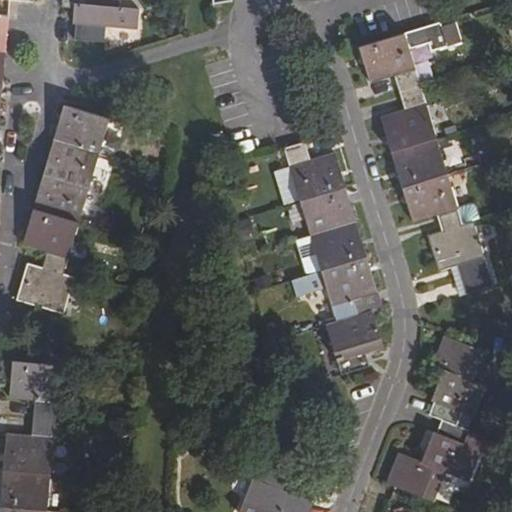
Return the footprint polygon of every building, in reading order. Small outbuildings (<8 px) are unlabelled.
[(63,0),(63,10),(76,11),(76,7),(77,4),(70,3),(70,0),(63,0)] [(86,0),(86,8),(76,7),(76,11),(75,26),(78,26),(77,41),(106,46),(108,29),(137,32),(139,13),(120,11),(120,0),(86,0)] [(0,15),(0,51),(6,52),(9,16),(0,15)] [(421,86),(405,34),(360,47),(371,83),(396,75),(402,93),(421,86)] [(438,139),(421,86),(402,93),(407,112),(383,120),(393,153),(438,139)] [(100,154),(110,120),(64,107),(54,140),(100,154)] [(449,175),(438,139),(393,153),(404,190),(449,175)] [(90,189),(100,154),(54,140),(44,176),(90,189)] [(282,150),(299,203),(344,189),(333,154),(310,161),(304,143),(282,150)] [(459,207),(449,175),(404,190),(413,222),(439,215),(444,231),(464,225),(459,207)] [(79,224),(90,189),(44,176),(34,210),(79,224)] [(299,203),(309,237),(355,224),(344,189),(299,203)] [(473,203),(459,207),(464,225),(473,222),(482,220),(478,205),(473,203)] [(64,276),(79,224),(34,210),(23,247),(47,254),(43,270),(64,276)] [(494,287),(473,222),(464,225),(444,231),(429,236),(440,272),(457,267),(466,296),(494,287)] [(309,237),(320,272),(365,259),(355,224),(309,237)] [(309,237),(296,241),(307,276),(320,272),(309,237)] [(320,272),(336,324),(356,317),(352,301),(376,294),(365,259),(320,272)] [(65,313),(75,279),(64,276),(43,270),(30,267),(22,299),(65,313)] [(46,314),(35,311),(33,317),(44,321),(46,314)] [(326,327),(340,373),(369,365),(366,352),(382,347),(372,313),(356,317),(336,324),(326,327)] [(481,351),(464,344),(444,337),(433,367),(445,372),(437,389),(435,388),(431,399),(435,401),(429,418),(443,422),(455,427),(461,411),(473,415),(484,386),(471,381),(481,351)] [(58,421),(63,366),(33,363),(16,362),(12,399),(37,404),(36,419),(58,421)] [(53,475),(58,421),(36,419),(34,439),(8,437),(5,471),(53,475)] [(464,447),(469,433),(455,427),(443,422),(436,437),(434,435),(428,449),(430,450),(424,465),(399,455),(388,486),(400,490),(433,503),(444,475),(469,483),(481,453),(464,447)] [(50,511),(53,475),(5,471),(2,507),(50,511)] [(305,511),(309,503),(282,491),(252,480),(238,511),(305,511)]
